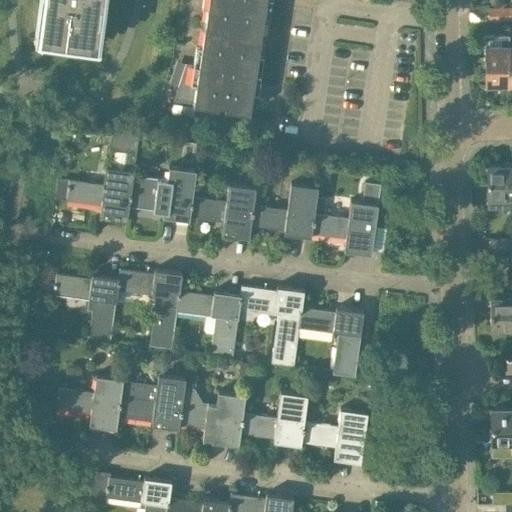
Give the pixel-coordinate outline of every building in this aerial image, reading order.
[(106,0),(39,0),(35,38),(101,47),(106,0)] [(207,0),(199,64),(188,62),(177,97),(193,99),(193,102),(250,111),(266,0),(207,0)] [(488,7),(488,19),(508,20),(508,7),(488,7)] [(484,35),(485,84),(510,84),(509,48),(509,36),(484,35)] [(180,115),(193,117),(194,108),(181,106),(180,115)] [(127,217),(129,203),(131,186),(133,174),(138,132),(113,129),(111,147),(127,149),(124,167),(106,165),(104,182),(58,176),(55,197),(101,203),(100,214),(127,217)] [(511,208),(511,163),(487,163),(487,209),(511,208)] [(133,174),(131,186),(129,203),(162,208),(161,213),(174,214),(189,216),(190,211),(192,194),(196,168),(168,164),(166,178),(133,174)] [(223,229),(249,233),(251,221),(250,220),(253,202),(255,185),(228,181),(226,198),(192,194),(190,211),(224,215),(222,229),(223,229)] [(284,230),(311,234),(312,229),(311,228),(313,210),(314,210),(318,184),(290,181),(287,207),(253,202),(250,220),(251,221),(285,225),(284,230)] [(348,215),(314,210),(313,210),(311,228),(312,229),(346,233),(344,248),(371,252),(380,184),(364,182),(362,199),(351,198),(348,215)] [(511,249),(511,237),(489,237),(489,249),(511,249)] [(489,262),(511,262),(511,249),(489,249),(489,262)] [(119,266),(118,275),(119,275),(118,286),(156,291),(149,344),(171,347),(177,308),(175,307),(178,287),(179,287),(181,270),(155,266),(154,270),(119,266)] [(111,338),(118,286),(119,275),(118,275),(92,271),(91,275),(56,271),(54,291),(88,295),(86,309),(92,309),(88,335),(111,338)] [(240,282),(239,291),(240,291),(238,303),(239,303),(277,308),(271,360),(294,363),(299,325),(298,325),(301,304),(304,287),(276,283),(275,287),(240,282)] [(240,291),(239,291),(213,288),(212,292),(179,287),(178,287),(175,307),(177,308),(215,313),(210,352),(232,355),(239,303),(238,303),(240,291)] [(491,327),(511,327),(511,294),(490,295),(491,327)] [(335,309),(301,304),(298,325),(299,325),(337,330),(332,369),(354,372),(363,308),(336,305),(335,309)] [(44,342),(51,336),(52,331),(37,328),(35,340),(44,342)] [(187,350),(172,348),(171,355),(186,357),(187,350)] [(240,361),(238,376),(248,377),(250,362),(240,361)] [(90,423),(116,426),(118,412),(122,378),(123,378),(123,376),(96,372),(94,389),(59,385),(56,403),(91,408),(89,422),(90,423)] [(156,383),(123,378),(122,378),(118,412),(152,417),(152,422),(179,426),(180,421),(178,420),(181,401),(181,402),(184,385),(185,376),(158,372),(156,383)] [(178,420),(180,421),(213,425),(211,439),(238,443),(239,443),(241,429),(240,429),(242,410),(243,410),(246,393),(218,389),(216,402),(202,400),(194,386),(184,385),(181,402),(181,401),(178,420)] [(277,415),(243,410),(242,410),(240,429),(241,429),(274,434),(273,439),(301,443),(302,437),(301,437),(303,419),(304,419),(308,393),(280,389),(277,415)] [(334,456),(361,460),(368,410),(341,406),(338,423),(304,419),(303,419),(301,437),(302,437),(336,442),(334,456)] [(511,406),(491,406),(491,427),(489,428),(489,438),(491,438),(491,453),(511,452),(511,406)] [(110,474),(110,471),(93,469),(88,500),(105,503),(106,494),(146,499),(144,511),(165,511),(168,495),(169,496),(171,478),(144,474),(143,479),(110,474)] [(492,502),(505,502),(511,501),(511,490),(492,490),(492,502)] [(290,511),(293,495),(264,491),(264,495),(230,491),(229,499),(230,500),(228,511),(229,511),(236,511),(290,511)] [(230,500),(229,499),(203,496),(202,500),(169,496),(168,495),(165,511),(229,511),(228,511),(230,500)]
